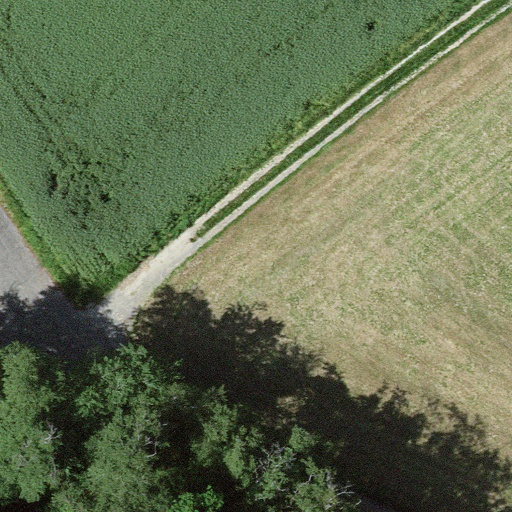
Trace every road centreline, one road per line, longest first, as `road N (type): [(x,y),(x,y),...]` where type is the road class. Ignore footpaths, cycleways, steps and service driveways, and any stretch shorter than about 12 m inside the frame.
road 1 (track): [(73,364),(121,289),(497,0)]
road 2 (track): [(0,360),(73,364),(368,511)]
